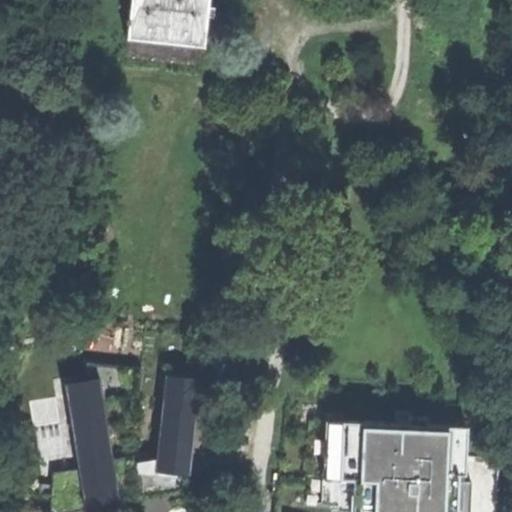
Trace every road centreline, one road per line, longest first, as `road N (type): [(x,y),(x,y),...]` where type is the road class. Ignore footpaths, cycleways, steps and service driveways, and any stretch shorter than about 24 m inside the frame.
road 1 (unknown): [(260,511),(281,128),(319,133),(370,124),(382,110),(392,25)]
road 2 (unknown): [(392,25),(326,35),(293,26),(287,84)]
